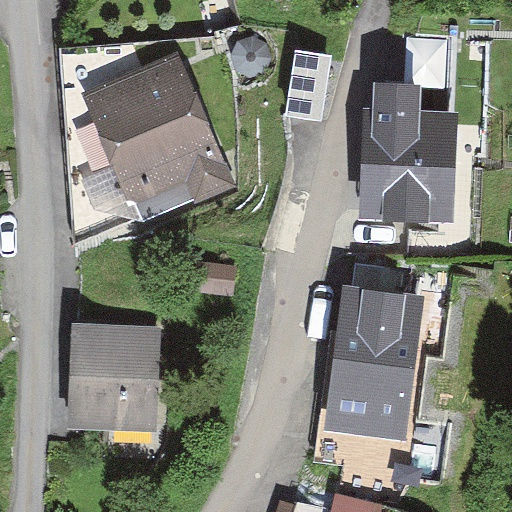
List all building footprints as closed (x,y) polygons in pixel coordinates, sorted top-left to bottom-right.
[(332,50),(298,44),(286,109),(320,115),(332,50)] [(202,195),(232,182),(178,57),(89,95),(133,197),(192,172),(202,195)] [(355,208),(451,213),(458,104),(417,101),(419,71),(374,68),(372,94),(362,94),(355,208)] [(153,426),(156,329),(76,326),(73,423),(153,426)] [(336,331),(322,446),(359,451),(356,477),(410,483),(427,342),(336,331)] [(375,511),(342,503),(339,511),(375,511)]
